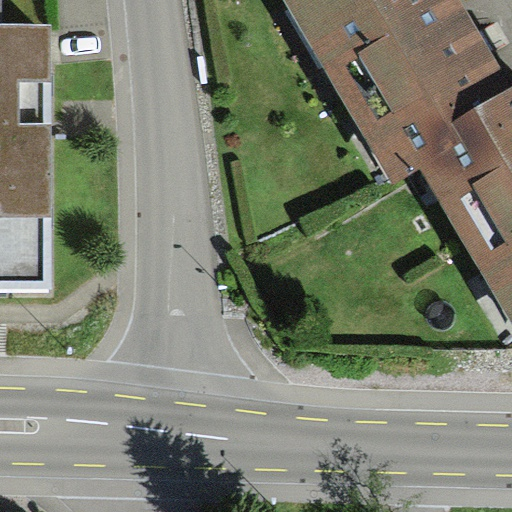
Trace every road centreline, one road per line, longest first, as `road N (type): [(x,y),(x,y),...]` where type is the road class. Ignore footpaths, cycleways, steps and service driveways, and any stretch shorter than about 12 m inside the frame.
road 1 (residential): [(157,441),(177,341),(143,0)]
road 2 (primary): [(157,441),(511,451)]
road 3 (primary): [(0,438),(157,441)]
